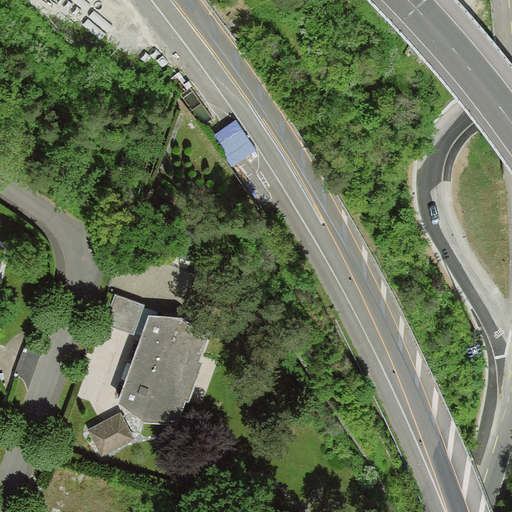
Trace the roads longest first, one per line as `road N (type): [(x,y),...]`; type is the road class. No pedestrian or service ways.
road 1 (motorway): [(167,0),(340,259),(457,511)]
road 2 (residential): [(3,511),(85,280),(84,249),(72,228),(0,178)]
road 3 (primary): [(511,93),(449,128),(430,182),(442,237),(511,362)]
road 4 (motorway): [(511,123),(407,0)]
